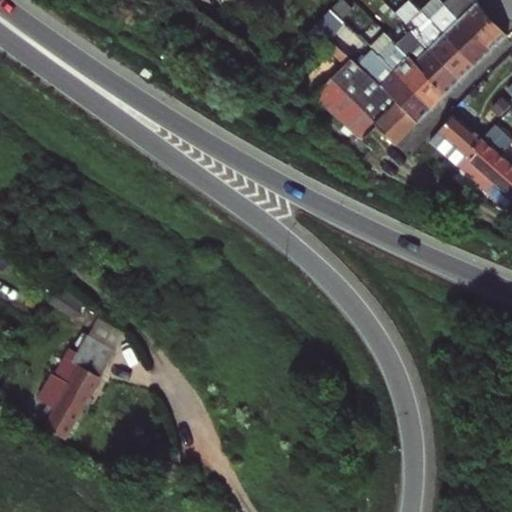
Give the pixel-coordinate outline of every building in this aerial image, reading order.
[(423,16),(431,25),(448,9),(444,5),(440,0),(423,16)] [(489,52),(506,36),(473,0),(449,0),(444,5),(448,9),(489,52)] [(474,67),(489,52),(448,9),(431,25),(434,28),(442,37),(444,36),(474,67)] [(348,55),(356,47),(338,30),(342,25),(328,12),(315,25),(348,55)] [(459,81),(474,67),(444,36),(442,37),(434,28),(428,33),(416,20),(407,28),(419,41),(428,51),(433,53),(459,81)] [(445,96),(459,81),(433,53),(428,51),(419,41),(412,46),(391,24),(383,31),(392,41),(445,96)] [(429,110),(445,96),(392,41),(377,54),(396,72),(392,76),(408,91),(411,88),(427,104),(425,106),(429,110)] [(395,144),(417,123),(381,87),(352,59),(331,81),(334,83),(374,124),(377,127),(395,144)] [(425,106),(427,104),(411,88),(408,91),(392,76),(381,87),(417,123),(429,110),(425,106)] [(366,131),(374,124),(334,83),(321,97),(333,108),(346,112),(366,131)] [(374,124),(366,131),(346,112),(333,108),(353,128),(355,126),(366,137),(377,127),(374,124)] [(428,141),(457,167),(481,141),(452,116),(428,141)] [(457,167),(480,189),(505,161),(511,153),(511,135),(495,153),(481,141),(457,167)] [(511,202),(511,167),(505,161),(480,189),(503,211),(511,202)] [(44,388),(83,409),(115,353),(86,338),(74,360),(72,364),(79,368),(69,385),(56,378),(51,375),(44,388)] [(56,378),(69,385),(79,368),(72,364),(74,360),(68,357),(56,378)] [(44,430),(65,441),(83,409),(44,388),(43,390),(40,396),(37,401),(44,405),(55,411),(44,430)] [(34,424),(44,430),(55,411),(44,405),(34,424)] [(136,463),(140,477),(169,470),(165,455),(136,463)]
